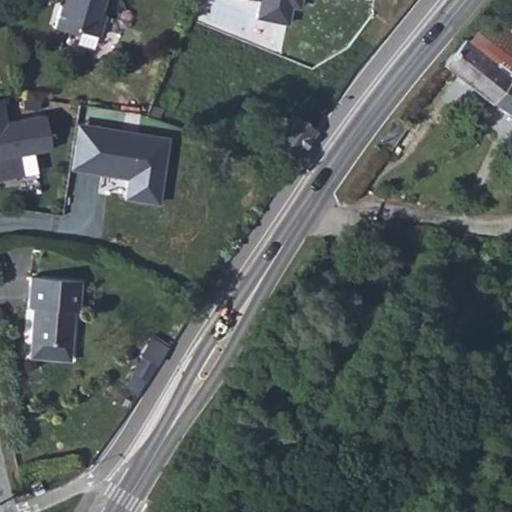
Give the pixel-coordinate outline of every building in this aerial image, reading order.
[(64,0),(56,25),(74,31),(79,29),(100,36),(108,15),(104,9),(107,0),(64,0)] [(302,0),(257,0),(254,17),(290,24),(293,9),(301,10),(302,0)] [(503,60),(466,35),(448,61),(511,105),(511,53),(511,52),(503,60)] [(53,149),(47,114),(9,120),(5,98),(0,98),(0,177),(19,174),(16,155),(53,149)] [(328,116),(309,102),(298,117),(317,131),(328,116)] [(396,111),(375,133),(396,153),(418,128),(396,111)] [(289,120),(284,117),(266,130),(298,155),(317,131),(298,117),(294,114),(289,120)] [(171,139),(78,124),(72,170),(126,180),(125,199),(160,204),(171,139)] [(44,355),(78,358),(84,322),(90,323),(94,294),(46,288),(42,317),(49,318),(44,355)]
